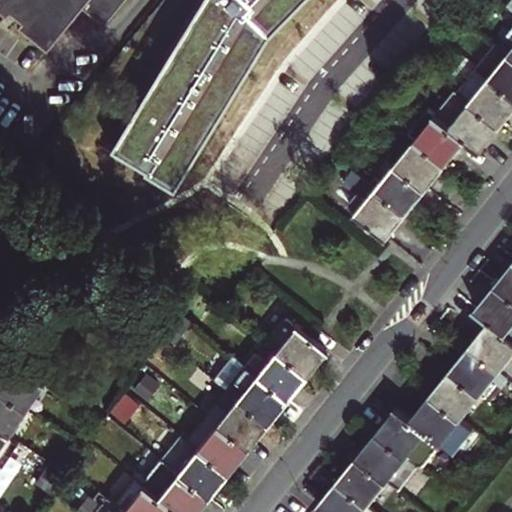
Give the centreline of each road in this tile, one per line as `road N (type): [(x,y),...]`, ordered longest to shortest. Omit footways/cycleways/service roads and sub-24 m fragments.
road 1 (residential): [(511,190),(252,511)]
road 2 (unknown): [(0,61),(24,77),(63,82),(88,67),(151,0)]
